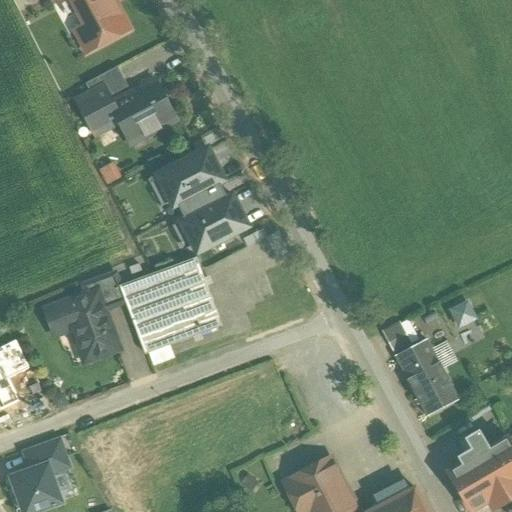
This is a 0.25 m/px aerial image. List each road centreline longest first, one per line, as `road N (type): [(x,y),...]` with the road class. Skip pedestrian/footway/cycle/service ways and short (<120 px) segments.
road 1 (residential): [(0,446),(342,316)]
road 2 (unclassified): [(174,0),(342,316)]
road 3 (unclassified): [(342,316),(449,511)]
